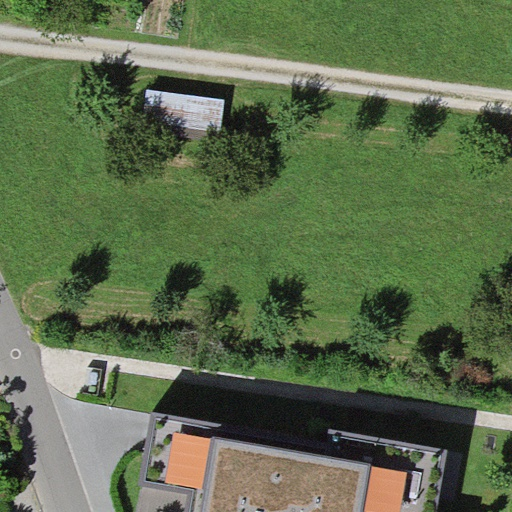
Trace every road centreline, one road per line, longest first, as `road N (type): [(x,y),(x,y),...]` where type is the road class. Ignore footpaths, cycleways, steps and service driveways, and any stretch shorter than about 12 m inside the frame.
road 1 (track): [(0,40),(511,102)]
road 2 (track): [(16,366),(56,355),(511,423)]
road 3 (residential): [(66,511),(0,332)]
